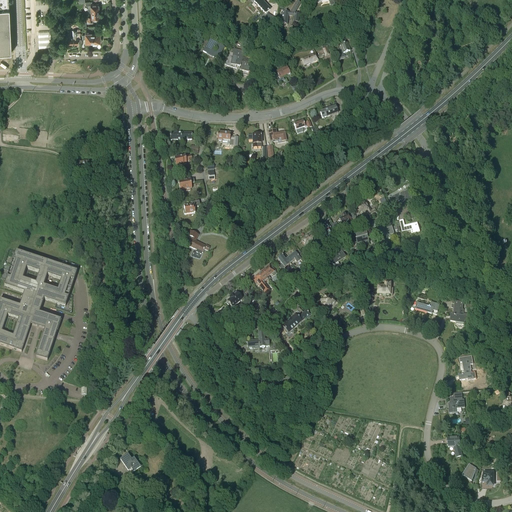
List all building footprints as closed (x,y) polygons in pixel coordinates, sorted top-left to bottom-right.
[(0,0),(0,53),(11,53),(8,0),(0,0)] [(254,3),(265,14),(270,10),(259,0),(255,0),(256,1),(254,3)] [(292,13),(294,13),(300,3),(297,1),(293,8),(290,12),(292,13)] [(87,13),(98,12),(98,4),(91,4),(91,2),(85,2),(85,5),(88,7),(88,9),(87,9),(87,13)] [(99,20),(98,12),(87,13),(91,13),(91,16),(88,17),(88,18),(87,18),(87,23),(92,22),(92,20),(99,20)] [(294,13),(292,13),(289,13),(289,12),(283,12),(282,14),(281,13),(280,21),(281,21),(281,25),(287,26),(288,16),(294,17),(294,16),(295,13),(294,13)] [(273,18),(267,15),(266,18),(265,18),(265,19),(263,24),(269,27),(273,18)] [(96,33),(92,33),(92,44),(97,44),(97,42),(100,42),(100,40),(101,40),(101,36),(99,36),(99,32),(96,32),(96,33)] [(88,44),(92,44),(92,33),(88,33),(85,33),(85,35),(82,35),(82,39),(85,39),(85,43),(88,43),(88,44)] [(73,37),(68,37),(69,44),(73,43),(73,44),(77,44),(77,35),(73,35),(73,37)] [(349,43),(347,44),(340,46),(340,47),(339,47),(340,51),(338,51),(340,55),(340,56),(341,57),(342,57),(343,56),(343,54),(350,52),(348,48),(350,47),(351,48),(354,47),(352,41),(351,38),(348,39),(349,42),(349,43)] [(210,39),(205,49),(202,52),(217,61),(224,47),(210,39)] [(243,63),(244,58),(242,58),(244,52),(234,49),(231,53),(233,54),(230,64),(240,66),(240,65),(242,65),(242,63),(243,63)] [(315,54),(302,60),(304,66),(318,61),(315,54)] [(254,61),(244,58),(243,63),(242,63),(242,65),(240,65),(240,66),(239,70),(244,71),(244,70),(248,71),(248,72),(251,73),(254,61)] [(276,73),(279,79),(277,80),(279,84),(284,81),(283,78),(290,74),(286,68),(276,73)] [(335,107),(323,111),(325,116),(326,118),(338,114),(335,107)] [(314,127),(311,128),(309,122),(303,124),(303,122),(293,125),(297,135),(302,133),(303,130),(302,129),(307,127),(307,129),(310,128),(316,140),(319,139),(314,127)] [(275,130),(268,132),(270,143),(277,141),(278,144),(286,142),(284,133),(276,135),(275,130)] [(234,137),(233,138),(230,137),(230,134),(218,133),(217,142),(222,142),(222,141),(229,141),(229,146),(237,147),(238,138),(234,137)] [(252,136),(248,136),(248,141),(253,140),(253,148),(261,147),(262,145),(261,144),(261,137),(261,136),(260,136),(260,133),(256,133),(256,135),(252,136)] [(179,158),(175,159),(176,167),(183,166),(183,164),(186,164),(186,162),(191,161),(190,157),(188,158),(187,157),(182,158),(182,156),(179,157),(179,158)] [(87,163),(78,164),(78,170),(88,169),(88,170),(88,169),(90,168),(90,167),(90,164),(90,163),(87,163),(87,162),(87,163)] [(181,182),(179,183),(179,187),(179,188),(179,190),(180,190),(180,191),(185,190),(185,192),(190,191),(190,190),(191,189),(191,185),(194,184),(193,180),(190,181),(190,180),(181,181),(181,182)] [(411,201),(410,193),(409,189),(402,193),(389,199),(391,202),(393,201),(395,203),(392,205),(405,202),(411,201)] [(388,204),(384,198),(379,201),(383,207),(388,204)] [(184,207),(184,211),(183,211),(184,215),(185,215),(195,214),(194,208),(199,207),(199,202),(191,203),(192,206),(184,207)] [(357,208),(355,209),(356,212),(358,211),(358,212),(362,211),(363,212),(367,210),(368,213),(367,214),(369,218),(376,215),(374,211),(371,212),(367,204),(365,205),(364,202),(359,204),(360,206),(356,207),(357,208)] [(343,217),(339,219),(343,225),(351,221),(350,220),(351,219),(350,216),(348,217),(347,215),(346,214),(345,213),(343,214),(342,216),(343,217)] [(403,220),(399,221),(402,233),(411,231),(411,235),(420,233),(417,224),(405,227),(403,220)] [(333,234),(327,224),(321,228),(321,229),(326,238),(333,234)] [(378,227),(377,227),(381,240),(385,239),(384,237),(394,234),(392,227),(384,229),(383,225),(380,226),(380,227),(378,228),(378,227)] [(190,240),(187,246),(197,251),(196,252),(201,255),(202,253),(202,254),(204,250),(208,252),(210,248),(206,246),(205,247),(195,242),(198,236),(190,232),(188,236),(192,239),(192,240),(190,240)] [(366,232),(360,234),(362,245),(369,244),(366,232)] [(362,245),(360,234),(354,235),(355,242),(346,244),(349,250),(357,248),(357,246),(362,245)] [(311,235),(302,241),(306,246),(314,240),(311,235)] [(339,265),(338,264),(346,258),(342,253),(345,251),(342,246),(336,250),(339,254),(329,260),(331,263),(330,263),(331,264),(325,267),(329,272),(339,265)] [(65,307),(77,272),(16,252),(12,261),(15,262),(10,279),(7,278),(4,287),(24,293),(23,296),(19,307),(0,300),(0,345),(21,353),(30,326),(44,330),(35,357),(47,361),(61,321),(39,314),(44,300),(65,307)] [(287,259),(290,264),(294,260),(297,264),(301,261),(302,263),(305,261),(300,256),(298,257),(295,253),(294,254),(293,253),(291,254),(292,255),(287,259)] [(290,264),(287,259),(285,261),(282,257),(283,257),(282,256),(277,260),(280,263),(277,265),(281,270),(284,268),(290,264)] [(262,273),(266,278),(271,274),(273,277),(276,274),(275,272),(270,266),(269,266),(267,268),(267,269),(262,273)] [(267,280),(266,278),(262,273),(261,273),(258,275),(258,276),(254,279),(254,280),(253,280),(256,283),(256,282),(265,294),(269,291),(263,283),(267,280)] [(378,285),(378,295),(382,295),(382,296),(386,296),(386,295),(390,295),(390,291),(393,292),(393,289),(390,289),(390,284),(385,283),(385,287),(382,287),(382,286),(378,285)] [(227,303),(227,304),(228,305),(229,305),(231,308),(242,300),(236,292),(229,298),(230,300),(227,303)] [(323,309),(335,303),(332,299),(331,299),(329,296),(326,298),(325,297),(323,298),(323,299),(320,301),(322,305),(321,305),(323,309)] [(355,296),(350,303),(358,308),(363,302),(355,296)] [(454,309),(454,316),(451,315),(450,323),(456,323),(455,325),(466,325),(467,315),(463,314),(463,316),(460,316),(460,310),(462,310),(463,302),(455,302),(455,305),(451,305),(451,309),(454,309)] [(416,303),(415,309),(415,310),(432,315),(432,314),(436,315),(437,313),(440,305),(435,304),(434,306),(430,305),(430,307),(416,303)] [(295,316),(290,320),(293,323),(294,322),(296,325),(297,324),(298,326),(306,319),(307,320),(309,318),(310,319),(312,317),(310,315),(309,316),(306,312),(303,314),(301,316),(297,319),(295,316)] [(293,323),(290,320),(282,328),(285,332),(285,333),(286,335),(287,334),(288,335),(298,326),(297,324),(296,325),(294,322),(293,323)] [(259,341),(247,343),(247,350),(265,348),(265,346),(270,346),(270,342),(269,343),(268,341),(264,341),(263,330),(258,330),(259,341)] [(464,374),(458,375),(460,385),(468,383),(468,381),(472,380),(471,373),(469,373),(467,363),(472,362),(471,356),(459,359),(460,363),(462,363),(464,374)] [(453,397),(453,399),(450,399),(450,405),(448,405),(449,414),(456,413),(456,409),(465,408),(464,400),(462,400),(462,393),(453,394),(449,395),(449,398),(453,397)] [(459,438),(447,439),(448,448),(453,447),(456,458),(462,457),(460,447),(459,438)] [(127,455),(124,458),(120,460),(128,472),(131,470),(133,473),(140,468),(133,459),(131,461),(127,455)] [(471,466),(472,465),(469,463),(461,475),(462,476),(471,483),(472,481),(476,470),(471,466)] [(483,478),(483,483),(488,483),(488,486),(493,486),(493,472),(488,472),(488,473),(484,473),(484,478),(483,478)]
